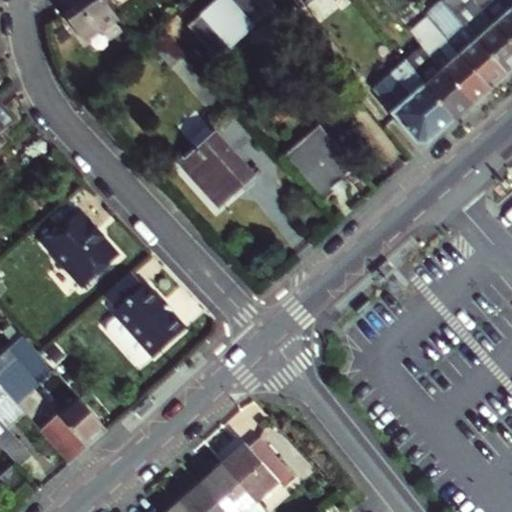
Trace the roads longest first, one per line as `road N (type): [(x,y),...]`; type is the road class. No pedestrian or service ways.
road 1 (residential): [(21,0),(31,63),(51,105),(265,339)]
road 2 (secondary): [(265,339),(511,119)]
road 3 (secondary): [(71,511),(265,339)]
road 4 (residential): [(265,339),(405,511)]
